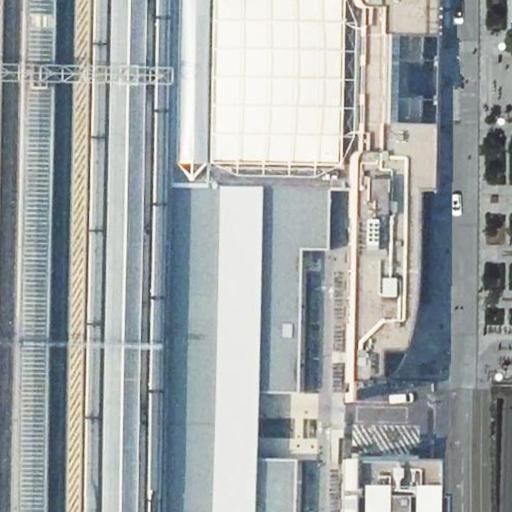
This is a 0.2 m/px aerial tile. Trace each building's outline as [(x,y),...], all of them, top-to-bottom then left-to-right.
[(0,0),(0,251),(67,251),(87,252),(147,253),(151,253),(173,253),(173,217),(224,217),(226,157),(232,157),(255,158),(301,159),(331,159),(331,189),(337,189),(348,189),(349,161),(349,159),(350,156),(351,155),(353,154),(356,153),(415,155),(416,127),(416,110),(417,82),(417,68),(418,46),(418,39),(421,2),(420,0),(0,0)] [(56,0),(19,0),(18,96),(13,369),(12,511),(45,511),(47,402),(49,182),(56,27),(56,0)] [(148,0),(111,0),(104,294),(100,511),(142,511),(144,370),(147,37),(148,0)] [(433,39),(434,5),(421,2),(418,39),(433,39)] [(430,161),(431,128),(416,127),(415,155),(417,161),(430,161)] [(349,161),(348,189),(348,219),(354,220),(353,327),(346,329),(344,394),(344,403),(347,403),(348,383),(362,383),(362,380),(375,381),(377,380),(380,379),(383,377),(386,375),(389,372),(392,369),(394,365),(397,361),(398,357),(401,350),(403,344),(406,336),(408,327),(409,319),(410,312),(410,305),(427,305),(427,301),(430,190),(420,179),(417,179),(417,161),(415,155),(356,153),(353,154),(351,155),(350,156),(349,159),(349,161)] [(294,511),(296,459),(254,458),(254,443),(254,407),(255,393),(296,394),(299,249),(326,250),(328,189),(331,189),(331,159),(301,159),(255,158),(232,157),(226,157),(224,217),(173,217),(173,253),(174,511),(294,511)] [(430,186),(430,161),(417,161),(417,179),(420,179),(430,190),(430,186)] [(435,511),(436,461),(343,460),(341,511),(435,511)]
